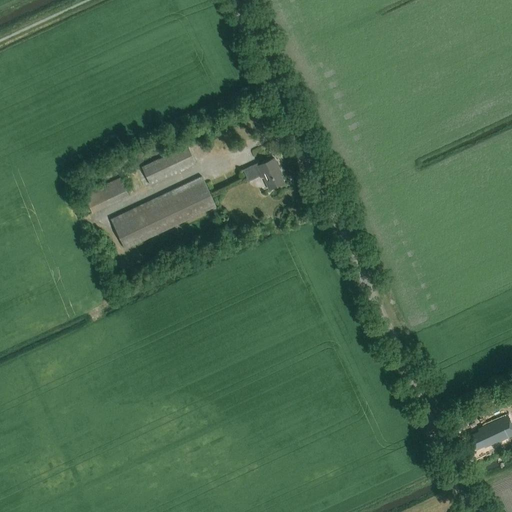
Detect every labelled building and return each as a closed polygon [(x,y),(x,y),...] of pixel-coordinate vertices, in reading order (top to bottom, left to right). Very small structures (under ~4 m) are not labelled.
[(188,146),(142,167),(151,186),(197,164),(188,146)] [(252,166),(243,170),(249,182),(259,177),(260,178),(262,179),(264,178),(269,190),(284,183),(279,171),(280,170),(275,159),(256,167),(253,166),(252,166)] [(202,176),(111,219),(125,250),(216,207),(202,176)] [(120,178),(84,195),(93,214),(129,196),(120,178)] [(481,430),(470,436),(477,449),(485,446),(485,447),(501,440),(502,441),(511,435),(511,424),(508,415),(480,428),(481,430)]
